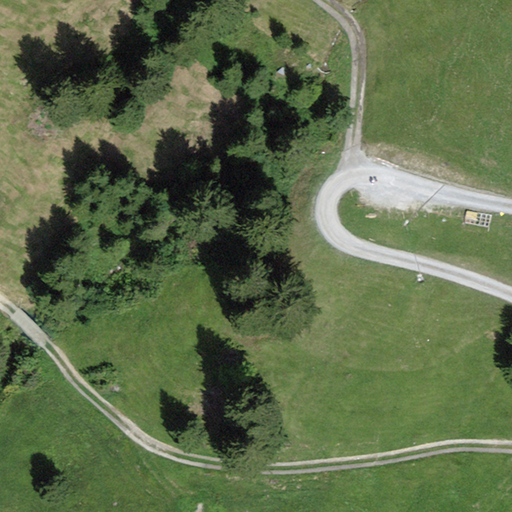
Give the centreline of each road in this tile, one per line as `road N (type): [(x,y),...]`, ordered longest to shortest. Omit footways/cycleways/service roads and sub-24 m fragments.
road 1 (track): [(511,446),(430,448),(324,465),(207,462),(134,432),(0,302)]
road 2 (track): [(511,205),(354,172),(329,193),(325,209),(341,240),(511,294)]
road 3 (track): [(354,172),(360,48),(350,21),(322,0)]
